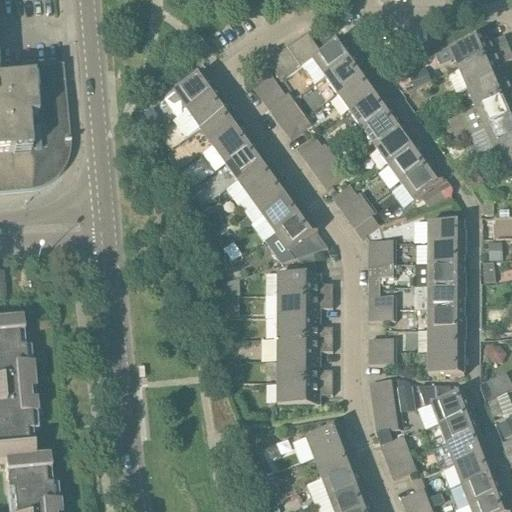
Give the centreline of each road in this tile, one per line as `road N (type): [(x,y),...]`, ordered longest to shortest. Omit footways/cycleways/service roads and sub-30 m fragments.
road 1 (residential): [(387,511),(355,402),(355,279),(347,254),(226,87),(244,51),(298,20),(507,9)]
road 2 (tertiary): [(137,511),(107,225)]
road 3 (tertiary): [(107,225),(87,0)]
